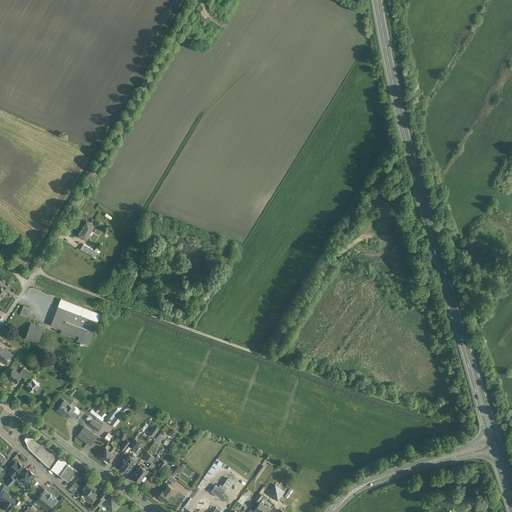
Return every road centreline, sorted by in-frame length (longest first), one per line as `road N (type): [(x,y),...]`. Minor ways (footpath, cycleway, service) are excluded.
road 1 (track): [(511,419),(426,415),(36,270)]
road 2 (primary): [(494,441),(420,194),(377,0)]
road 3 (residential): [(196,0),(0,326)]
road 4 (secondary): [(158,511),(11,405)]
road 5 (primary): [(331,511),(377,477),(494,441)]
